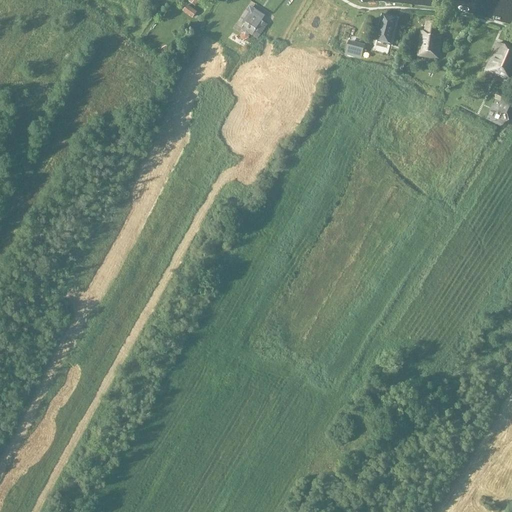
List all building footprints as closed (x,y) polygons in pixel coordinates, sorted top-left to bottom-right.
[(197,13),(187,6),(182,12),(192,20),(197,13)] [(251,38),(251,37),(257,41),(268,25),(262,21),(265,16),(254,9),(241,30),(251,38)] [(390,46),(396,20),(382,16),(375,42),(390,46)] [(219,35),(224,27),(215,22),(211,30),(219,35)] [(421,31),(417,55),(437,58),(441,34),(436,33),(437,23),(426,22),(425,31),(421,31)] [(511,81),(511,50),(498,44),(486,72),(511,83),(511,81)] [(511,99),(492,91),(488,98),(500,103),(497,110),(506,114),(511,101),(511,99)]
